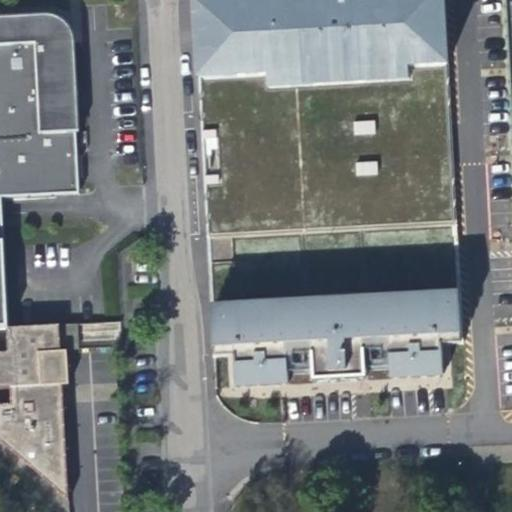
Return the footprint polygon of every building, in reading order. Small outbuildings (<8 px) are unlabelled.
[(232,12),(196,13),(201,106),(259,103),(259,116),(413,109),(416,94),(453,92),(449,0),(299,0),(281,4),(232,12)] [(0,215),(1,216),(0,199),(0,195),(78,192),(75,131),(79,130),(75,41),(73,41),(70,35),(66,29),(62,25),(53,20),(47,19),(43,19),(43,14),(0,15),(0,215)] [(259,116),(259,103),(201,106),(208,246),(212,310),(461,296),(453,92),(416,94),(413,109),(259,116)] [(467,394),(461,296),(212,310),(217,408),(467,394)] [(118,342),(119,322),(83,322),(83,341),(118,342)] [(0,355),(0,389),(9,388),(11,405),(0,405),(0,440),(68,498),(65,450),(61,352),(59,327),(22,328),(7,328),(9,354),(0,355)]
